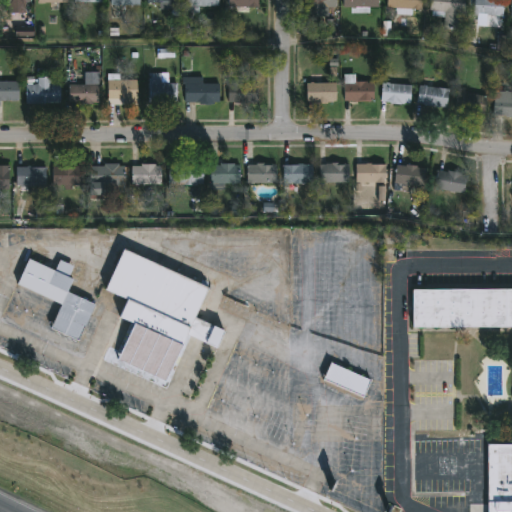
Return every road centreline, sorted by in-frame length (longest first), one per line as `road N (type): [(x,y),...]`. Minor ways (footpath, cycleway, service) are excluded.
road 1 (residential): [(511,150),(284,134),(0,137)]
road 2 (secondary): [(311,511),(0,370)]
road 3 (residential): [(284,134),(284,0)]
